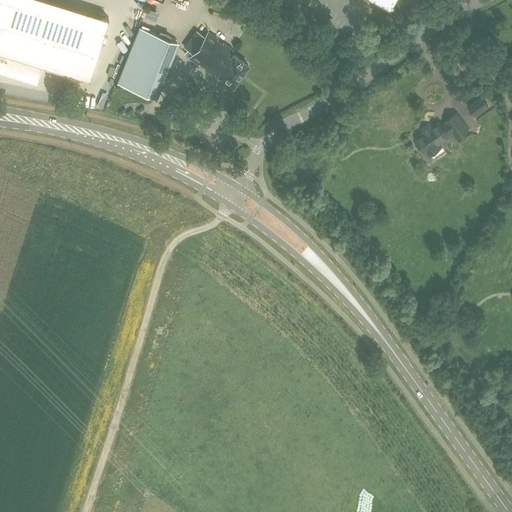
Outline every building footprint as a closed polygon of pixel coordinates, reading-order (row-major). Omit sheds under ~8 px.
[(6,0),(0,0),(0,69),(36,80),(41,64),(89,79),(104,30),(6,0)] [(376,0),(391,9),(396,0),(376,0)] [(117,82),(154,97),(176,41),(139,26),(117,82)] [(233,85),(248,64),(231,52),(233,49),(223,42),(222,44),(216,40),(217,38),(208,31),(204,36),(196,30),(185,46),(193,52),(189,57),(199,64),(200,62),(205,66),(204,68),(214,75),(216,73),(233,85)] [(475,115),(488,106),(481,96),(468,105),(475,115)] [(422,149),(425,153),(427,151),(430,155),(441,146),(439,143),(450,135),(449,134),(453,131),(457,138),(468,130),(456,113),(445,121),(446,122),(442,125),(440,121),(415,138),(418,142),(416,144),(420,150),(422,149)]
